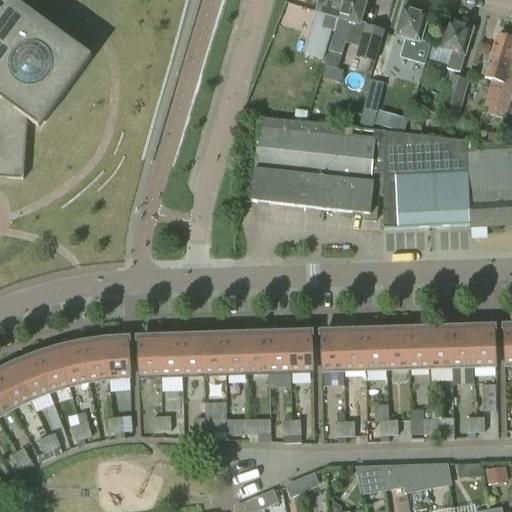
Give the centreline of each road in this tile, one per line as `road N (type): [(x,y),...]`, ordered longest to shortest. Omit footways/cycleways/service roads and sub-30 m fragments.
road 1 (residential): [(194,280),(511,269)]
road 2 (residential): [(259,0),(200,223),(194,280)]
road 3 (residential): [(511,452),(304,458),(245,470)]
road 4 (residential): [(0,313),(81,284),(194,280)]
